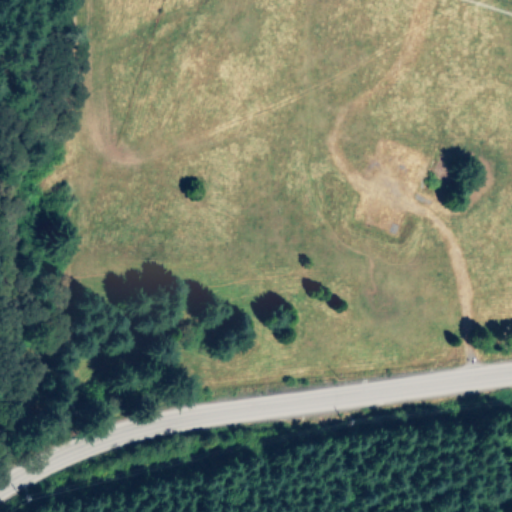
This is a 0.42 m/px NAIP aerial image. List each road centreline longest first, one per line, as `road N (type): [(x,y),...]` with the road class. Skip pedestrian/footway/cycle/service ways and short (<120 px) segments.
road 1 (secondary): [(0,487),(93,441),(165,423),(511,374)]
road 2 (track): [(470,380),(431,232),(328,140),(401,32),(406,0)]
